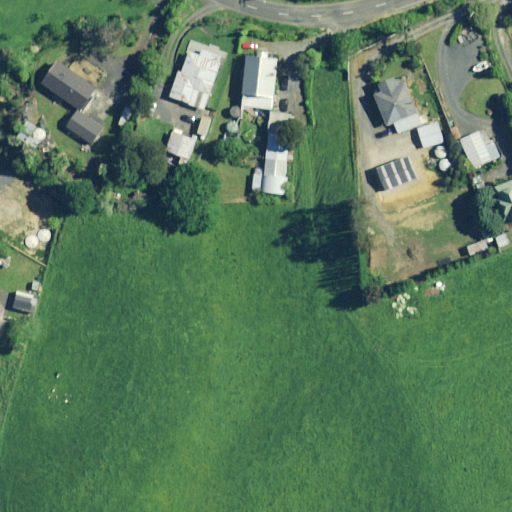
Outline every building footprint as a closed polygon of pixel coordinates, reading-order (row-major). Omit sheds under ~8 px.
[(223,56),(203,49),(201,55),(189,51),(182,72),(179,71),(169,97),(204,109),(223,56)] [(241,105),(245,105),(271,109),(279,60),(249,55),(241,105)] [(97,88),(59,61),(43,83),(81,111),(97,88)] [(424,123),(405,75),(381,84),(383,91),(375,94),(387,125),(394,123),(398,133),(424,123)] [(241,108),(229,107),(226,130),(238,132),(241,108)] [(104,127),(79,110),(68,127),(92,144),(104,127)] [(293,114),(271,112),(265,170),(255,169),(252,191),(283,194),(286,160),(288,161),(293,114)] [(46,132),(26,120),(16,137),(36,149),(46,132)] [(196,140),(173,131),(165,150),(173,153),(168,165),(184,171),(196,140)] [(485,146),(479,132),(461,139),(472,167),(499,156),(494,143),(485,146)] [(404,182),(398,162),(378,168),(384,188),(404,182)] [(511,223),(511,181),(495,187),(508,225),(511,223)] [(39,203),(29,205),(32,218),(42,216),(39,203)] [(52,232),(35,227),(31,241),(26,257),(43,262),(52,232)] [(509,243),(505,233),(495,236),(499,247),(509,243)] [(0,264),(7,267),(11,258),(0,253),(0,264)]
